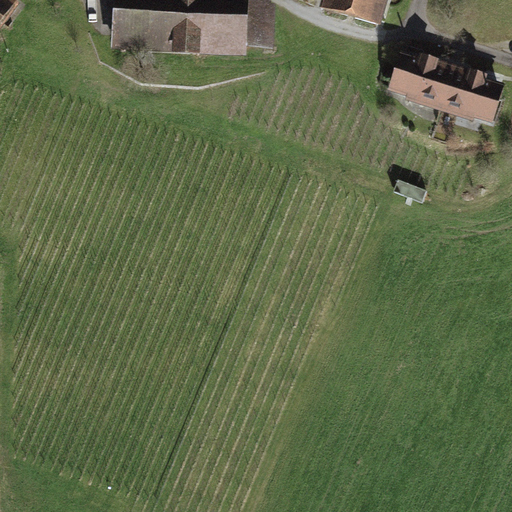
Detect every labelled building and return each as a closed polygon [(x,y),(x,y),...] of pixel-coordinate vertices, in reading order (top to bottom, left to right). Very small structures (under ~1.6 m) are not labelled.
[(0,0),(0,43),(29,2),(26,0),(0,0)] [(254,0),(122,0),(121,54),(253,58),(254,0)] [(344,0),(341,14),(391,27),(397,0),(344,0)] [(450,115),(465,69),(412,51),(397,97),(450,115)] [(511,93),(511,85),(465,69),(450,115),(499,132),(511,93)]
